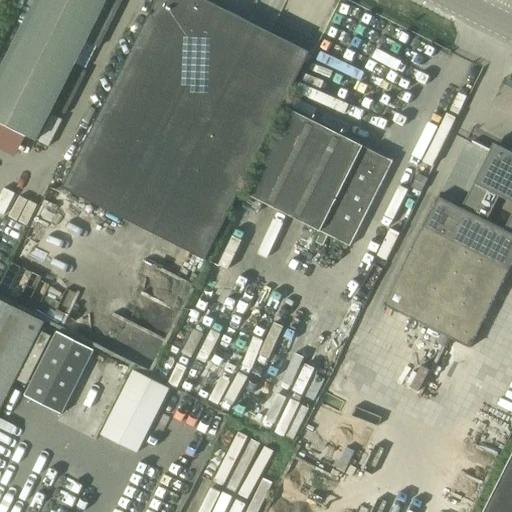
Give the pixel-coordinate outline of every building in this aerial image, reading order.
[(72,69),(86,42),(99,48),(122,0),(36,0),(16,40),(0,72),(0,122),(37,141),(72,69)] [(205,0),(157,0),(63,188),(206,260),(310,53),(205,0)] [(290,110),(247,194),(351,246),(393,162),(290,110)] [(39,142),(49,147),(62,120),(52,115),(39,142)] [(461,208),(438,196),(383,306),(469,349),(511,263),(511,153),(494,144),(461,208)] [(411,189),(421,194),(427,181),(417,176),(411,189)] [(0,409),(44,323),(0,300),(0,409)] [(59,330),(27,392),(57,408),(89,346),(59,330)] [(181,391),(151,376),(145,373),(112,438),(148,456),(181,391)] [(314,415),(335,424),(349,392),(329,383),(314,415)] [(511,511),(511,454),(482,511),(511,511)]
